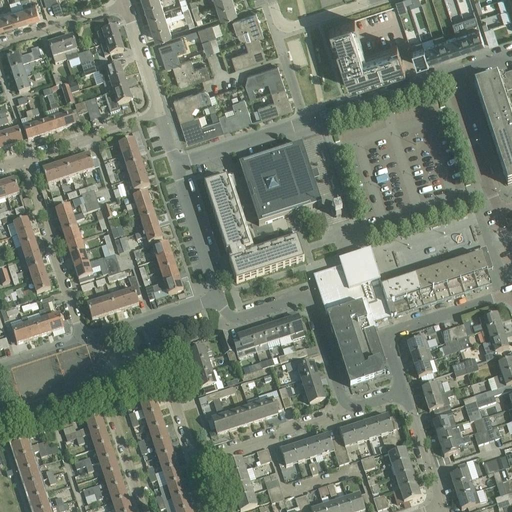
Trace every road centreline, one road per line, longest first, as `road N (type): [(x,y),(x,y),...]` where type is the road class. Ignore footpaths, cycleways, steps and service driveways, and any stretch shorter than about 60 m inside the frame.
road 1 (residential): [(82,340),(23,160)]
road 2 (residential): [(403,391),(390,349),(400,329),(511,293)]
road 3 (residential): [(195,461),(346,410)]
road 4 (residential): [(305,121),(446,75)]
road 5 (residential): [(446,75),(500,212)]
road 6 (residential): [(23,160),(160,114)]
road 7 (residential): [(176,164),(219,298)]
road 8 (residential): [(176,164),(305,121)]
road 9 (residential): [(125,5),(0,44)]
road 10 (residential): [(143,511),(103,387)]
road 11 (residential): [(373,0),(290,26),(276,18),(270,0)]
